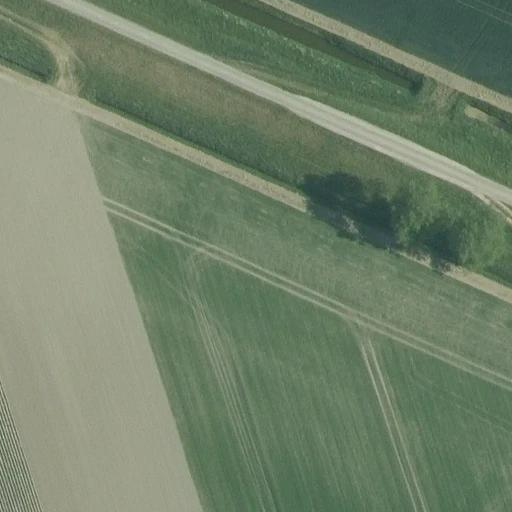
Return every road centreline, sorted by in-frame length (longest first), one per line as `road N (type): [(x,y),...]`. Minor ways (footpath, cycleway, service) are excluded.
road 1 (unclassified): [(64,0),(511,198)]
road 2 (track): [(0,11),(54,43),(64,64),(51,108)]
